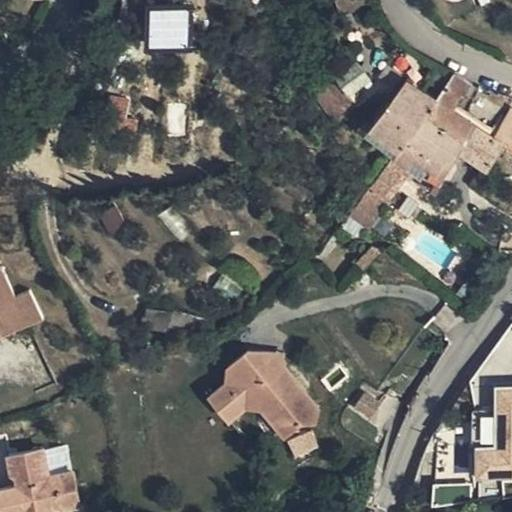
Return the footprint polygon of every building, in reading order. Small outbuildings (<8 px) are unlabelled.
[(368,0),(340,0),(343,9),(368,0)] [(148,49),(188,48),(188,10),(147,10),(148,49)] [(369,77),(358,63),(327,84),(347,112),(360,103),(351,90),(369,77)] [(471,82),(455,73),(438,96),(420,121),(460,147),(476,121),(455,105),(463,93),(465,94),(471,82)] [(366,135),(395,155),(411,133),(420,121),(438,96),(410,78),(366,135)] [(312,95),(331,123),(347,112),(327,84),(312,95)] [(126,134),(135,100),(110,94),(102,128),(126,134)] [(495,135),(503,140),(511,145),(511,144),(511,108),(495,135)] [(420,121),(411,133),(451,161),(460,147),(420,121)] [(460,147),(487,165),(503,140),(495,135),(476,121),(460,147)] [(411,133),(395,155),(408,164),(413,156),(429,166),(443,175),(451,161),(411,133)] [(395,155),(386,167),(404,179),(406,176),(411,180),(417,171),(408,164),(395,155)] [(408,164),(417,171),(423,175),(429,166),(413,156),(408,164)] [(404,179),(386,167),(372,184),(390,198),(404,179)] [(372,184),(350,215),(368,228),(390,198),(372,184)] [(0,330),(3,336),(30,324),(44,317),(30,289),(17,295),(0,259),(0,330)] [(289,373),(284,351),(250,346),(230,364),(228,380),(211,395),(230,418),(246,406),(253,406),(262,409),(286,432),(317,410),(289,373)] [(392,400),(396,394),(389,389),(386,395),(392,400)] [(511,389),(496,390),(496,451),(476,451),(476,480),(511,479),(511,389)] [(356,405),(371,414),(379,403),(364,393),(356,405)] [(319,448),(311,429),(291,438),(298,456),(319,448)] [(40,449),(5,457),(10,474),(15,476),(17,486),(0,490),(0,511),(52,511),(50,505),(62,502),(67,505),(80,502),(71,469),(52,474),(49,473),(46,472),(40,449)]
